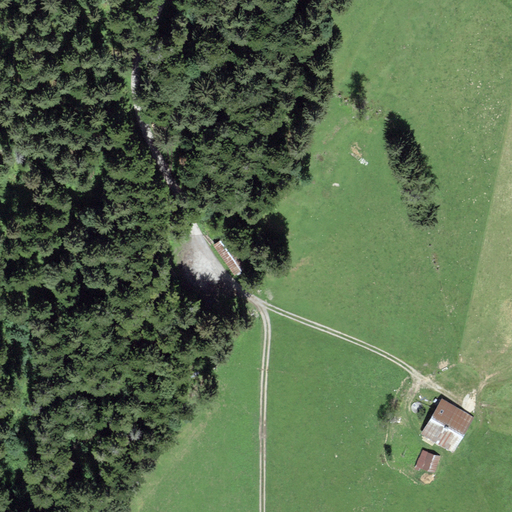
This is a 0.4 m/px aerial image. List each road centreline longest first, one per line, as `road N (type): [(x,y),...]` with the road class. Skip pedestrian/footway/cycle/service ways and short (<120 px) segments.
road 1 (track): [(157,0),(132,95),(211,262),(264,310),(262,511)]
road 2 (track): [(430,381),(366,345),(258,302)]
